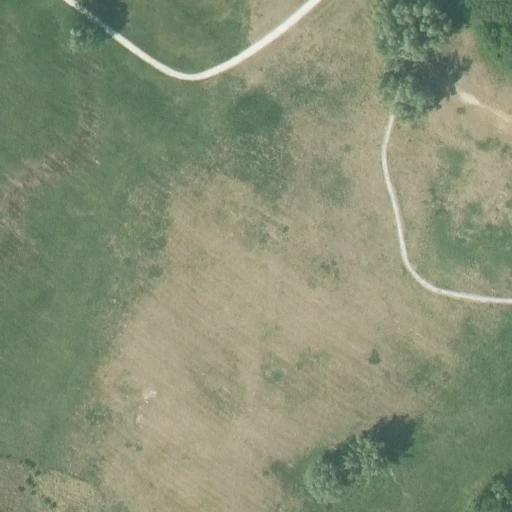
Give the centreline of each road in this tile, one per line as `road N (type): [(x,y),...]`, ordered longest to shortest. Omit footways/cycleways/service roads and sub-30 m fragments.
road 1 (track): [(314,0),(214,71),(189,78),(154,63),(69,0)]
road 2 (track): [(400,52),(451,91),(511,120)]
